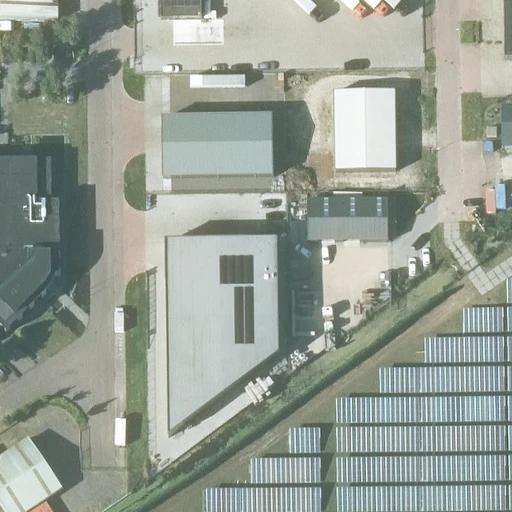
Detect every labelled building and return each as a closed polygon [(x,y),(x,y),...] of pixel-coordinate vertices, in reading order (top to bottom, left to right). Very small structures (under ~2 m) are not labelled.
[(58,0),(6,0),(6,23),(59,22),(58,0)] [(202,19),(201,0),(162,0),(163,20),(202,19)] [(365,94),(335,94),(337,173),(367,173),(397,172),(395,94),(365,94)] [(503,149),(511,149),(511,109),(502,109),(502,129),(503,149)] [(274,119),(163,121),(163,180),(274,179),(274,119)] [(0,334),(4,331),(7,335),(47,295),(42,289),(54,277),(61,277),(60,204),(52,204),(52,161),(22,162),(22,152),(0,152),(0,334)] [(465,185),(466,213),(477,212),(476,185),(465,185)] [(387,243),(389,243),(389,223),(389,203),(387,203),(309,203),(309,223),(309,243),(387,243)] [(277,244),(167,245),(171,438),(279,357),(277,244)] [(0,505),(4,511),(32,511),(47,502),(63,491),(29,441),(0,460),(0,505)]
